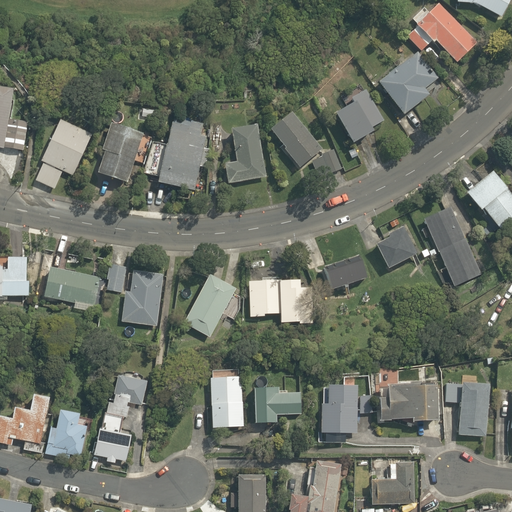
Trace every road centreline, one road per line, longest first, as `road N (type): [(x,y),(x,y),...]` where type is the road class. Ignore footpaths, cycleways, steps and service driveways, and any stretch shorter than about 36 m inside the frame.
road 1 (tertiary): [(511,88),(414,169),(364,197),(264,228),(154,233),(0,206)]
road 2 (residential): [(0,462),(133,491),(179,483)]
